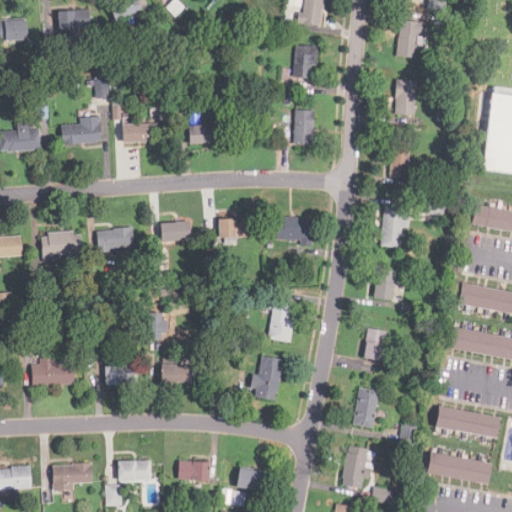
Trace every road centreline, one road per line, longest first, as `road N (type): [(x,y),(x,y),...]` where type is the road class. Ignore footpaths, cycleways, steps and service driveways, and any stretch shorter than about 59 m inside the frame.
road 1 (residential): [(361,0),(342,245),(295,511)]
road 2 (residential): [(0,196),(236,180),(347,183)]
road 3 (residential): [(0,427),(192,423),(309,440)]
